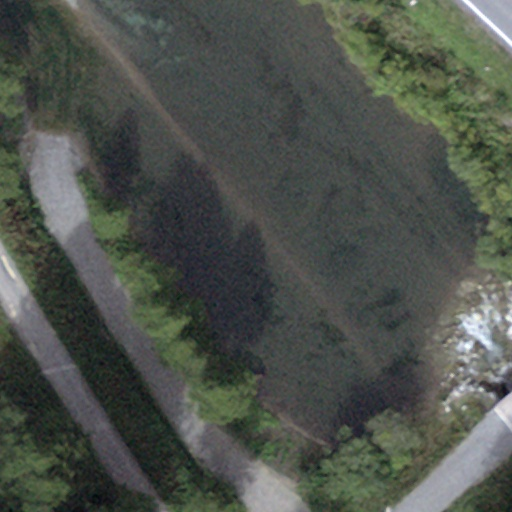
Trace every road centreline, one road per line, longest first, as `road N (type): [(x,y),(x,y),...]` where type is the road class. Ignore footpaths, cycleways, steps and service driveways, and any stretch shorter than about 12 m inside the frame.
road 1 (track): [(0,252),(162,511)]
road 2 (track): [(416,511),(511,411)]
